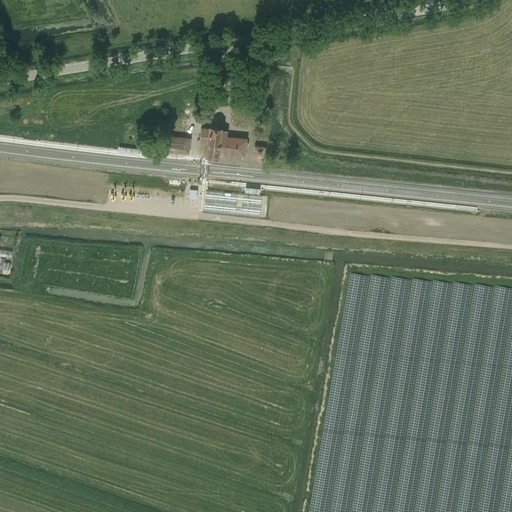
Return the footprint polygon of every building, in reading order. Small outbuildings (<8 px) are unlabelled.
[(218,152),(225,153),(226,137),(227,130),(220,129),(209,128),(201,127),(200,143),(208,143),(206,158),(217,159),(218,152)] [(188,154),(189,153),(190,137),(164,135),(162,151),(188,154)] [(245,139),(226,137),(225,153),(243,155),(244,148),(247,148),(248,142),(245,142),(245,139)] [(267,141),(254,140),(253,156),(266,157),(267,141)] [(4,259),(1,258),(0,260),(0,267),(8,270),(10,263),(4,262),(4,259)]
